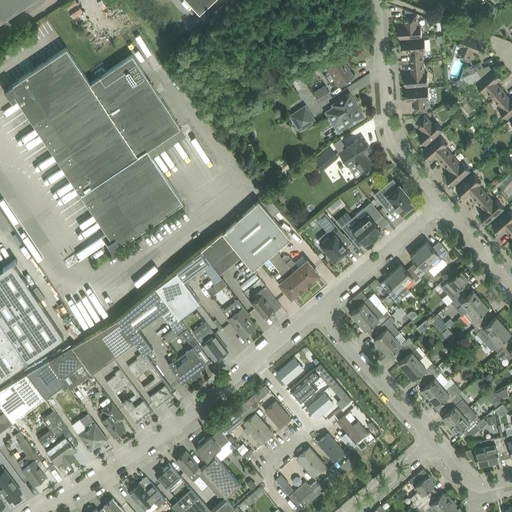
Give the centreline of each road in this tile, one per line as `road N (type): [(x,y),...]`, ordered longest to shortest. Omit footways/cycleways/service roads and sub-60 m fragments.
road 1 (unknown): [(0,185),(51,263),(83,287),(151,254),(220,192),(222,175),(126,28)]
road 2 (residential): [(38,511),(194,412),(315,309)]
road 3 (residential): [(440,203),(388,132),(377,0)]
road 4 (residential): [(315,309),(432,441)]
road 5 (residential): [(315,309),(440,203)]
